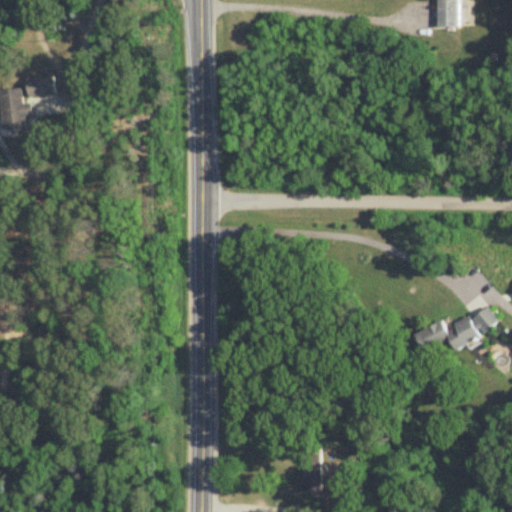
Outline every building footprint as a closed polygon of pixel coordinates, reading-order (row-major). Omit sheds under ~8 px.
[(461,0),(439,0),(440,27),(461,27),(461,0)] [(31,98),(58,96),(57,78),(30,80),(31,98)] [(4,92),(6,133),(29,132),(27,91),(4,92)] [(417,336),(425,354),(453,341),(457,349),(503,329),(494,310),(449,330),(445,323),(417,336)] [(305,494),(324,494),(324,450),(305,450),(305,494)] [(328,511),(349,511),(350,503),(328,503),(328,511)]
